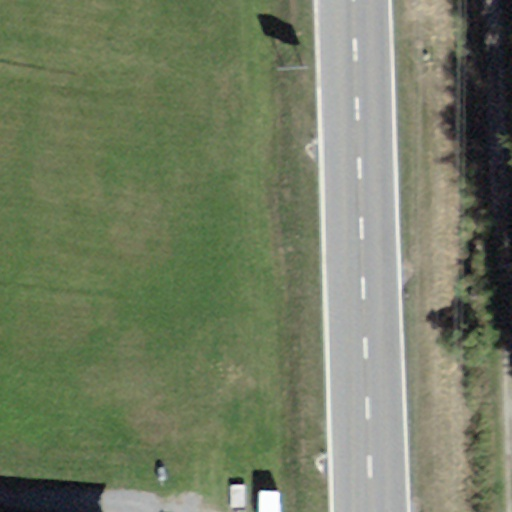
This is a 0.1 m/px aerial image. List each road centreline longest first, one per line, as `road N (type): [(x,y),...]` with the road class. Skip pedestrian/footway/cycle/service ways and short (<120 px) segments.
road 1 (track): [(510,511),(486,0)]
road 2 (secondary): [(352,0),(370,511)]
